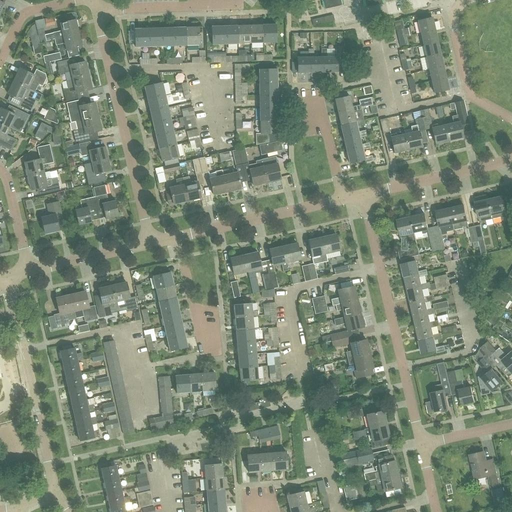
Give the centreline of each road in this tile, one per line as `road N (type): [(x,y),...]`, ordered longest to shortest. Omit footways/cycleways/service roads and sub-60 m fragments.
road 1 (residential): [(363,194),(420,445)]
road 2 (residential): [(54,493),(8,276)]
road 3 (residential): [(149,243),(108,69)]
road 4 (residential): [(177,236),(342,198)]
road 5 (residential): [(363,194),(511,154)]
road 6 (residential): [(511,118),(467,89),(452,17),(467,0)]
road 7 (residential): [(95,10),(242,0)]
road 8 (residential): [(223,351),(202,353),(177,236)]
road 9 (residential): [(26,271),(149,243)]
